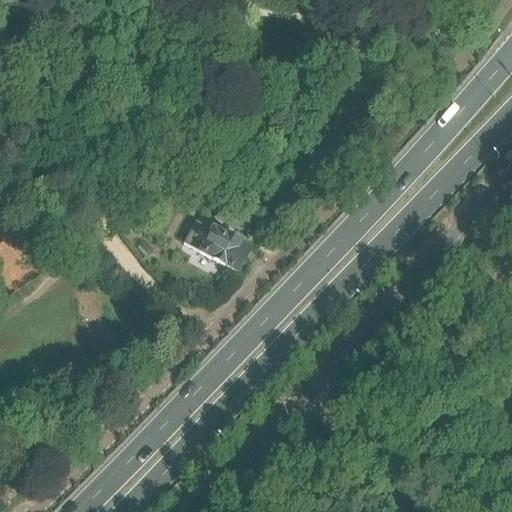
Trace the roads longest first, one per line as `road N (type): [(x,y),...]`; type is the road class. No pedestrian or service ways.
road 1 (primary): [(511,53),(78,511)]
road 2 (primary): [(128,511),(511,116)]
road 3 (unclassified): [(186,511),(511,171)]
road 4 (residential): [(222,321),(34,511)]
